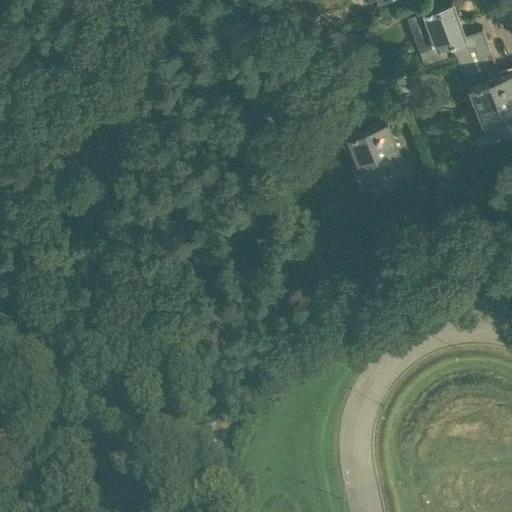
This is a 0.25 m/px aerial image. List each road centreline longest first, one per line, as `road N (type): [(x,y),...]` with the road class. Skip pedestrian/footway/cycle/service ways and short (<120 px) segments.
road 1 (track): [(220,511),(209,407),(179,304),(120,0)]
road 2 (track): [(215,438),(124,452),(0,450)]
road 3 (residential): [(339,88),(297,94),(285,0)]
